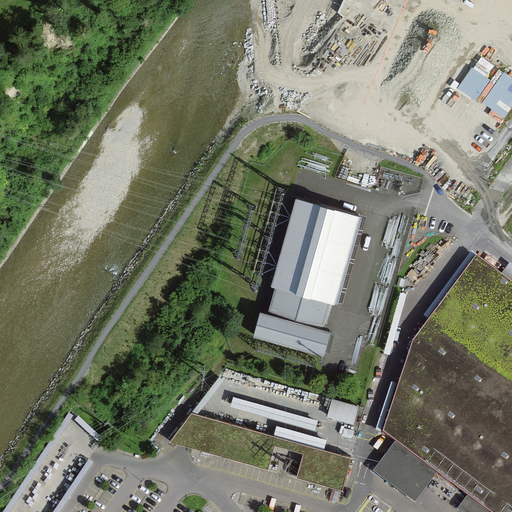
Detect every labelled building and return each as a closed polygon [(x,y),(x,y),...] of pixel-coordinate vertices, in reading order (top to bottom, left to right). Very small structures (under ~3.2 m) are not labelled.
[(501,124),(511,109),(511,78),(501,70),(482,95),(496,106),(489,116),(501,124)] [(260,308),(253,332),(323,351),(329,328),(322,326),(329,300),(334,301),(359,211),(296,194),(271,283),(276,284),(268,310),(260,308)] [(416,503),(438,473),(490,511),(511,511),(511,261),(510,260),(501,272),(477,254),(412,339),(382,432),(395,441),(373,470),(416,503)] [(355,420),(359,402),(332,395),(328,413),(355,420)] [(203,417),(191,414),(170,442),(181,445),(268,469),(275,446),(304,454),(297,478),(342,490),(351,458),(203,417)] [(344,428),(342,436),(352,439),(354,431),(344,428)] [(292,459),(289,474),(296,475),(299,460),(292,459)]
